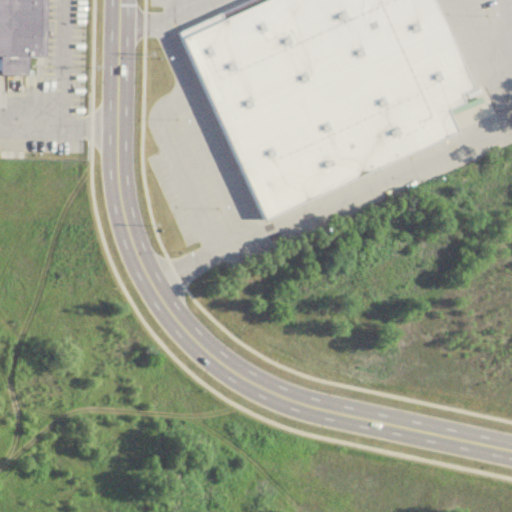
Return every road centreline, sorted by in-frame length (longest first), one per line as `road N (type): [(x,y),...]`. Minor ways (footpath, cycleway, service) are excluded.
road 1 (tertiary): [(124,0),(121,186),(148,279),(177,321),(210,357),(294,405),(511,453)]
road 2 (track): [(16,449),(71,405),(146,411),(240,378)]
road 3 (track): [(146,411),(189,419),(245,449),(298,511)]
